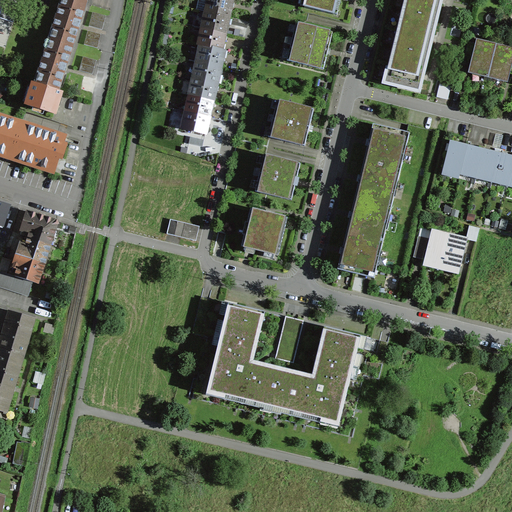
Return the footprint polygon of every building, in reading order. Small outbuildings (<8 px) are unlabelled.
[(58,91),(87,3),(78,0),(61,0),(35,83),(58,91)] [(206,11),(206,12),(229,17),(233,0),(208,0),(207,5),(210,5),(209,12),(206,11)] [(301,0),(301,5),(337,14),(340,0),(301,0)] [(420,92),(442,0),(403,0),(383,83),(420,92)] [(89,26),(102,29),(105,16),(93,12),(89,26)] [(229,17),(206,12),(204,21),(206,22),(205,29),(226,33),(229,17)] [(333,33),(296,24),(288,60),(324,69),(333,33)] [(226,33),(205,29),(202,28),(200,37),(203,38),(201,45),(223,50),(226,33)] [(84,44),(97,48),(101,34),(88,30),(84,44)] [(496,45),(478,41),(477,44),(472,64),(473,72),(480,71),(481,74),(488,75),(496,45)] [(469,42),(463,63),(472,64),(477,44),(469,42)] [(228,51),(223,50),(201,45),(199,55),(202,56),(200,62),(221,67),(223,57),(226,57),(228,51)] [(511,48),(496,45),(488,75),(497,77),(498,76),(505,80),(509,73),(511,60),(511,48)] [(79,70),(92,74),(96,60),(83,56),(79,70)] [(196,79),(218,84),(221,67),(200,62),(197,61),(195,71),(198,72),(196,79)] [(192,95),(214,100),(218,84),(196,79),(193,78),(191,88),(194,89),(192,95)] [(35,83),(34,83),(27,104),(54,113),(62,92),(58,91),(35,83)] [(441,84),(438,96),(448,98),(451,86),(441,84)] [(191,105),(189,112),(210,117),(214,100),(192,95),(190,95),(187,104),(191,105)] [(305,146),(314,110),(277,101),(268,137),(305,146)] [(187,122),(185,129),(206,134),(210,117),(189,112),(186,111),(184,121),(187,122)] [(65,138),(0,115),(0,155),(54,173),(59,158),(62,159),(67,146),(63,144),(65,138)] [(374,278),(410,133),(373,124),(338,269),(374,278)] [(204,139),(190,136),(189,144),(203,147),(204,139)] [(450,171),(452,176),(459,178),(461,173),(467,147),(450,143),(444,169),(450,171)] [(477,174),(483,151),(467,147),(461,173),(466,175),(469,173),(477,174)] [(493,178),(499,155),(483,151),(477,174),(476,177),(482,179),(485,177),(493,178)] [(292,200),(301,164),(264,155),(255,191),(292,200)] [(509,182),(511,168),(511,158),(499,155),(493,178),(492,181),(498,183),(501,180),(509,182)] [(11,205),(0,201),(0,230),(3,231),(11,205)] [(278,254),(287,218),(251,209),(242,245),(278,254)] [(51,245),(58,226),(55,220),(28,211),(21,231),(29,233),(28,237),(51,245)] [(185,223),(171,219),(167,233),(181,237),(185,223)] [(200,226),(185,223),(181,237),(196,241),(200,226)] [(471,227),(468,239),(479,241),(481,229),(471,227)] [(450,235),(433,230),(431,238),(426,259),(425,260),(443,264),(450,235)] [(467,239),(450,235),(443,264),(460,268),(467,239)] [(431,238),(420,236),(415,256),(426,259),(431,238)] [(51,245),(28,237),(22,256),(45,264),(51,245)] [(45,264),(22,256),(15,276),(38,283),(45,264)] [(0,265),(0,270),(7,273),(12,261),(3,258),(0,265)] [(33,283),(0,272),(0,286),(29,296),(33,283)] [(59,292),(47,287),(45,294),(57,298),(59,292)] [(229,303),(207,388),(340,421),(361,335),(325,326),(312,375),(317,377),(316,380),(310,379),(311,374),(256,361),(254,365),(247,364),(248,360),(253,361),(265,312),(229,303)] [(0,341),(0,410),(7,413),(35,318),(9,311),(0,341)] [(287,317),(283,330),(300,334),(303,321),(287,317)] [(300,334),(283,330),(277,358),(293,362),(300,334)] [(30,444),(17,441),(13,463),(26,466),(30,444)]
